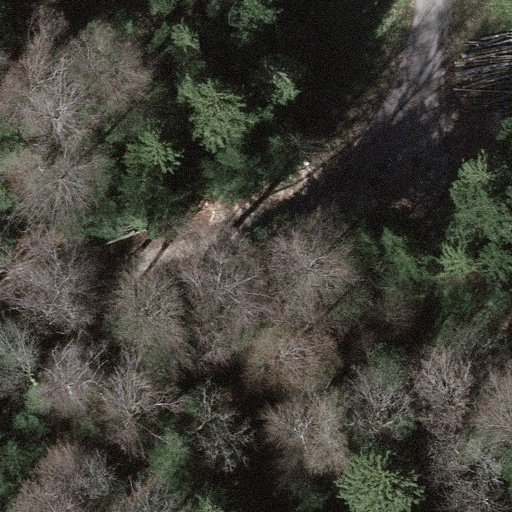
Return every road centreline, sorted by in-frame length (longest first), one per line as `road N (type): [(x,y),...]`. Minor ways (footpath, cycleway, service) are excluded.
road 1 (track): [(0,350),(418,149)]
road 2 (track): [(392,511),(418,149)]
road 3 (track): [(418,149),(420,0)]
